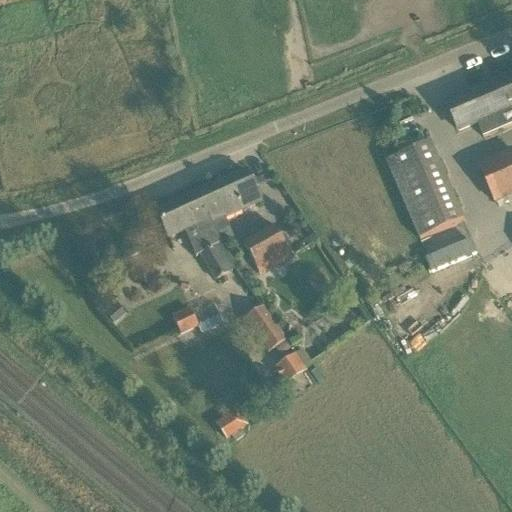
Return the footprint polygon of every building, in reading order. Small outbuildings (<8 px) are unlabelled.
[(511,75),(447,104),(459,132),(477,123),(484,138),(511,125),(511,75)] [(388,162),(419,241),(465,222),(434,144),(388,162)] [(511,152),(481,165),(497,204),(511,197),(511,152)] [(246,172),(199,193),(206,209),(212,224),(261,203),(246,172)] [(168,239),(194,227),(205,252),(202,253),(214,279),(234,270),(222,243),(221,244),(212,224),(206,209),(199,193),(156,213),(168,239)] [(241,246),(257,273),(289,255),(274,227),(241,246)] [(189,309),(172,317),(180,336),(197,328),(200,334),(223,324),(219,316),(196,326),(189,309)] [(284,342),(262,309),(245,320),(267,354),(284,342)] [(305,372),(294,356),(273,369),(284,386),(305,372)] [(247,427),(236,411),(216,425),(226,440),(247,427)]
